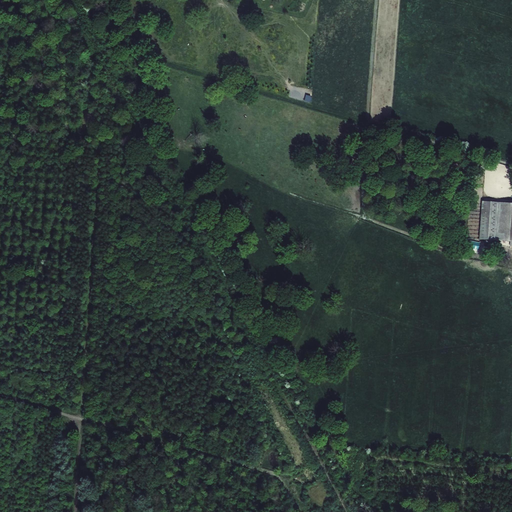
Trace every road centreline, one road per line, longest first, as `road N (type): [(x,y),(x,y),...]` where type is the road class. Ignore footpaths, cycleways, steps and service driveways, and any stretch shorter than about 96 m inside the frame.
road 1 (track): [(73,511),(107,0)]
road 2 (track): [(305,511),(279,477),(79,417)]
